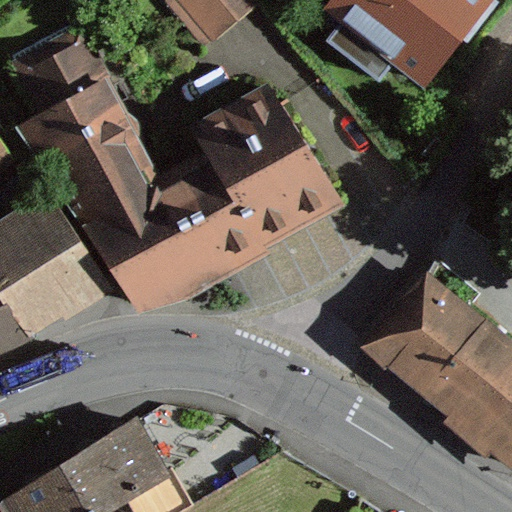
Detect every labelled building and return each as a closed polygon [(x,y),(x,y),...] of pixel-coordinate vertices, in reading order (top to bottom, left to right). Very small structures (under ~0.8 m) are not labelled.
[(182,0),(214,38),(259,0),(182,0)] [(428,85),(493,0),(326,0),(323,4),(428,85)] [(158,185),(100,83),(108,78),(77,19),(12,55),(45,111),(16,126),(133,302),(185,285),(261,241),(209,155),(158,185)] [(272,88),(194,130),(209,155),(261,241),(342,199),(272,88)] [(0,165),(11,158),(0,142),(0,165)] [(0,291),(28,328),(108,279),(54,199),(0,234),(0,291)] [(511,252),(492,282),(511,295),(511,252)] [(392,360),(452,292),(430,274),(368,341),(392,360)] [(0,346),(31,331),(28,328),(0,291),(0,346)] [(511,343),(452,292),(392,360),(429,391),(434,385),(458,405),(449,416),(487,448),(495,439),(511,453),(511,343)] [(134,420),(0,501),(0,505),(4,511),(104,511),(128,498),(167,474),(134,420)] [(173,470),(167,474),(128,498),(136,511),(177,511),(193,503),(173,470)]
